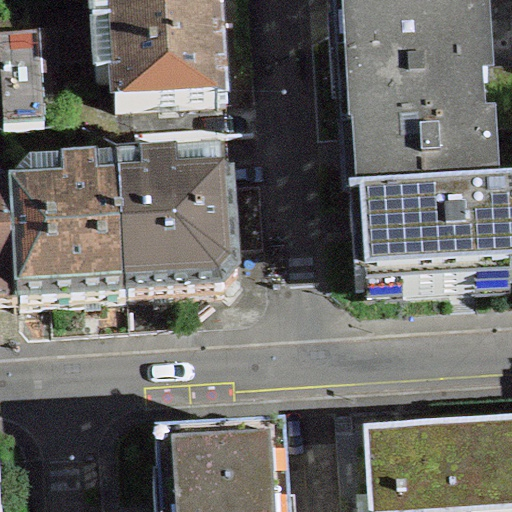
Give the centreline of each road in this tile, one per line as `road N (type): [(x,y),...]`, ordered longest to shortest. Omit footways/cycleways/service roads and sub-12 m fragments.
road 1 (residential): [(275,0),(297,365)]
road 2 (residential): [(71,381),(297,365)]
road 3 (residential): [(297,365),(511,351)]
road 4 (residential): [(71,381),(79,511)]
